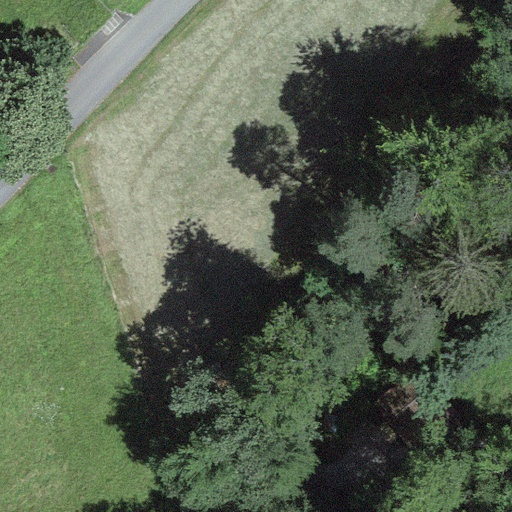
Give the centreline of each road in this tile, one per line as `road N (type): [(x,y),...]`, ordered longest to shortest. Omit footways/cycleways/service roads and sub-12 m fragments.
road 1 (track): [(232,511),(321,476),(511,442)]
road 2 (track): [(0,186),(176,0)]
